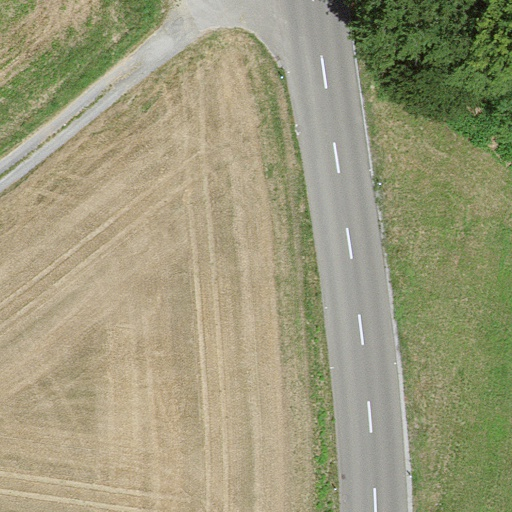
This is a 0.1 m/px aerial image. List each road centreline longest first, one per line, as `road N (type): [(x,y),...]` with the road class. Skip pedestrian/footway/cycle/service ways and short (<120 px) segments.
road 1 (tertiary): [(300,0),(350,299),(356,511)]
road 2 (track): [(184,24),(0,173)]
